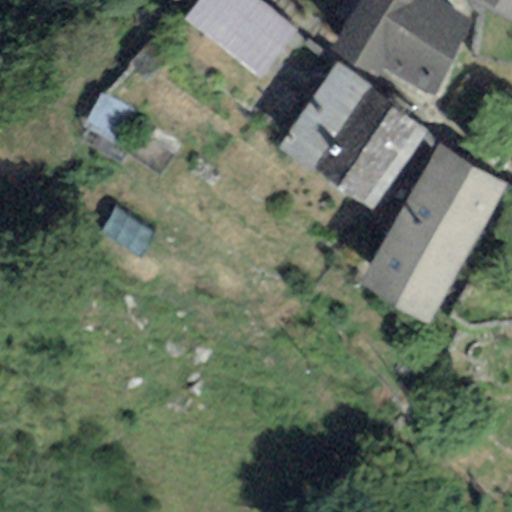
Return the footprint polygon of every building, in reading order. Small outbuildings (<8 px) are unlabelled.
[(257,0),(199,0),(188,14),(263,72),(296,30),(257,0)] [(438,0),(346,0),(330,26),(427,87),(469,20),(438,0)] [(511,0),(496,0),(511,12),(511,0)] [(329,59),(278,134),(375,199),(425,123),(329,59)] [(431,142),(364,276),(436,311),(503,177),(431,142)]
